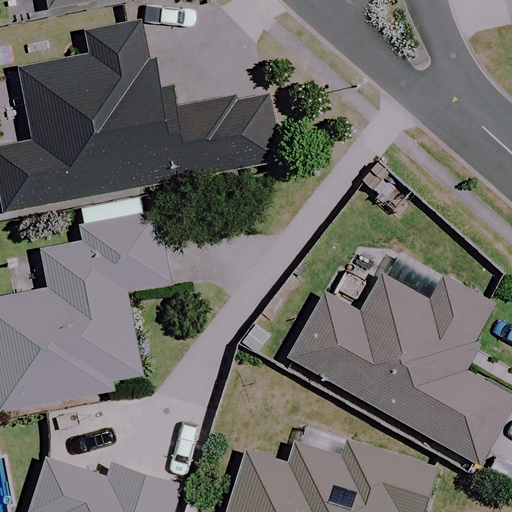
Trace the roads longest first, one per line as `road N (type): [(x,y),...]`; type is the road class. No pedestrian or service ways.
road 1 (residential): [(310,0),(464,125)]
road 2 (residential): [(464,125),(424,0)]
